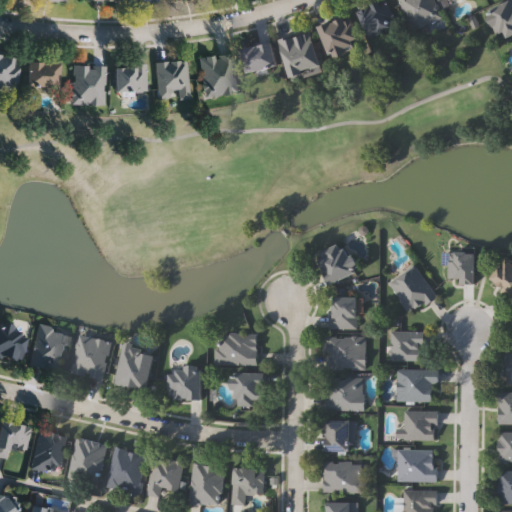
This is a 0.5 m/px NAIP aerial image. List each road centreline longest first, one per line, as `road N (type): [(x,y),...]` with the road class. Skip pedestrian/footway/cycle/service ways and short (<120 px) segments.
road 1 (residential): [(0,23),(154,32),(303,0)]
road 2 (residential): [(0,388),(198,433),(294,440)]
road 3 (residential): [(294,511),(289,310)]
road 4 (residential): [(463,511),(466,321)]
